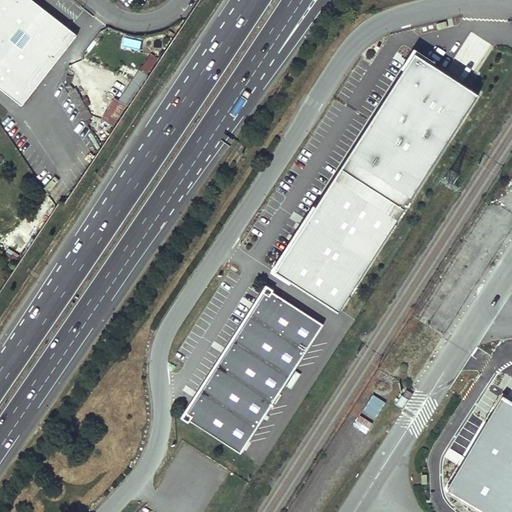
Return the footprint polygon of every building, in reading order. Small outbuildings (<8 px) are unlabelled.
[(140,50),(141,40),(123,37),(122,47),(140,50)] [(495,81),(436,39),(411,79),(296,257),(360,295),(495,81)] [(100,117),(115,126),(159,58),(150,52),(118,100),(113,97),(100,117)] [(59,105),(70,116),(76,110),(86,120),(95,111),(66,82),(63,86),(70,93),(59,105)] [(268,295),(250,323),(303,356),(323,324),(272,292),(274,290),(267,286),(263,292),(268,295)] [(250,323),(208,388),(262,420),(303,356),(250,323)] [(262,420),(208,388),(189,417),(185,414),(181,421),(187,425),(189,423),(241,453),(262,420)] [(409,398),(401,394),(395,403),(403,408),(409,398)]
